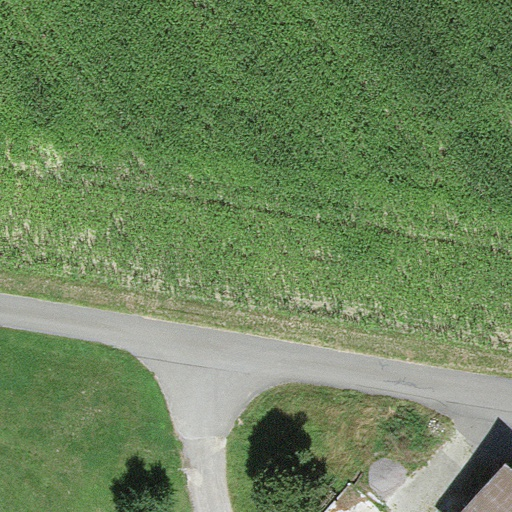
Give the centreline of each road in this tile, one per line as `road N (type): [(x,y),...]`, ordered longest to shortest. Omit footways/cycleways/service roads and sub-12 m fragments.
road 1 (unclassified): [(511,411),(175,340),(0,315)]
road 2 (track): [(209,511),(175,340)]
